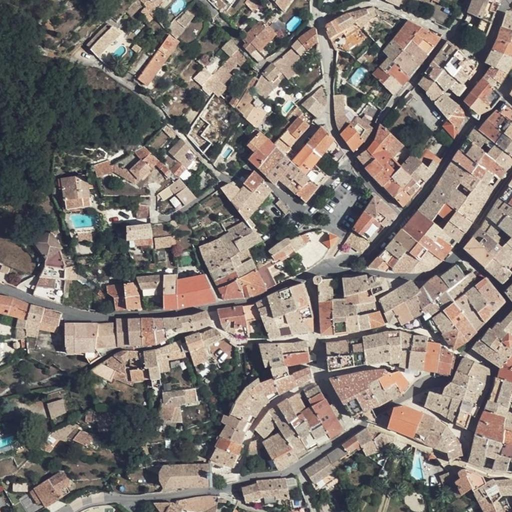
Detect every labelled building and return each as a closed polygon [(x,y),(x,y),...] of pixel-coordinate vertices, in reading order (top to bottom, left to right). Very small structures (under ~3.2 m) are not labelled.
[(261,0),(246,0),(245,3),(254,11),(261,0)] [(272,0),(275,2),(283,11),(291,0),(272,0)] [(491,10),(494,2),(489,0),(473,0),(468,12),(482,18),(477,30),(481,31),(487,34),(491,23),(495,12),(491,10)] [(150,11),(146,7),(141,12),(146,16),(150,11)] [(349,13),(361,28),(371,17),(377,15),(373,7),(366,8),(349,13)] [(177,21),(185,28),(195,15),(187,10),(180,18),(179,17),(177,21)] [(177,17),(170,11),(166,16),(173,22),(175,19),(177,17)] [(361,28),(349,13),(327,24),(326,27),(326,28),(331,41),(344,34),(347,38),(361,28)] [(502,27),(511,30),(511,14),(506,13),(502,27)] [(121,18),(113,26),(118,30),(126,22),(121,18)] [(409,20),(404,18),(395,29),(400,32),(409,20)] [(51,21),(48,19),(40,34),(45,42),(55,34),(52,24),(51,21)] [(177,38),(185,28),(177,21),(175,19),(173,22),(168,28),(168,30),(177,38)] [(412,40),(417,33),(422,27),(409,20),(400,32),(393,40),(404,49),(412,40)] [(264,22),(263,22),(262,22),(261,22),(248,34),(243,29),(240,32),(242,34),(241,36),(247,43),(244,46),(245,48),(251,43),(257,48),(251,54),(259,63),(267,59),(259,51),(277,33),(265,22),(264,22)] [(88,45),(91,49),(113,26),(109,23),(88,45)] [(113,26),(91,49),(98,57),(122,33),(118,30),(113,26)] [(472,33),(460,26),(456,33),(468,40),(472,33)] [(432,32),(422,27),(417,33),(435,46),(441,37),(443,35),(434,31),(432,32)] [(498,39),(511,43),(511,30),(502,27),(498,39)] [(292,46),(273,63),(281,72),(285,77),(288,80),(296,73),(290,66),(302,56),(301,55),(318,42),(316,28),(315,28),(314,28),(313,28),(311,29),(302,36),(292,46)] [(487,34),(481,31),(476,44),(482,48),(487,34)] [(417,33),(412,40),(429,54),(433,48),(435,46),(417,33)] [(179,41),(170,35),(139,79),(148,86),(179,41)] [(238,50),(239,49),(230,39),(222,47),(231,56),(238,50)] [(511,43),(498,39),(493,50),(511,57),(511,43)] [(389,57),(393,61),(403,50),(404,49),(393,40),(383,52),(389,57)] [(428,55),(429,54),(412,40),(404,49),(403,50),(420,65),(428,55)] [(445,68),(459,50),(448,41),(441,50),(433,61),(444,70),(445,68)] [(257,48),(251,43),(245,48),(251,54),(257,48)] [(231,56),(212,75),(204,83),(210,89),(215,94),(219,97),(220,95),(227,87),(220,80),(238,61),(242,65),(248,59),(239,49),(238,50),(231,56)] [(403,50),(393,61),(396,63),(410,77),(418,67),(420,65),(403,50)] [(453,76),(468,58),(465,55),(459,50),(445,68),(453,76)] [(487,73),(497,80),(501,84),(505,76),(510,79),(511,76),(511,65),(511,57),(493,50),(486,64),(492,66),(487,73)] [(463,85),(464,84),(477,68),(476,67),(477,65),(478,63),(478,61),(477,60),(476,58),(475,57),(474,56),(473,57),(471,58),(469,60),(468,58),(453,76),(457,79),(463,85)] [(393,61),(389,57),(380,66),(387,73),(388,72),(396,63),(393,61)] [(207,63),(202,58),(199,61),(204,67),(207,63)] [(444,70),(433,61),(431,64),(425,73),(428,75),(436,82),(437,80),(444,70)] [(324,77),(322,62),(315,67),(324,77)] [(281,81),(285,77),(281,72),(273,63),(262,73),(259,79),(254,89),(264,99),(281,81)] [(410,77),(396,63),(388,72),(387,73),(380,66),(372,74),(383,84),(391,75),(402,86),(410,77)] [(204,83),(212,75),(205,67),(194,78),(202,86),(204,83)] [(324,77),(315,67),(296,84),(307,94),(316,85),(324,77)] [(449,88),(457,79),(453,76),(445,68),(444,70),(437,80),(446,91),(449,88)] [(446,91),(437,80),(436,82),(428,75),(425,73),(417,83),(427,92),(427,93),(427,94),(434,103),(444,93),(446,91)] [(497,80),(487,73),(486,75),(485,77),(493,86),(495,83),(497,80)] [(393,95),(402,86),(391,75),(383,84),(393,95)] [(257,79),(254,77),(247,89),(248,89),(249,91),(257,79)] [(493,86),(485,77),(472,93),(464,102),(470,107),(479,98),(484,102),(495,88),(493,86)] [(466,85),(464,84),(463,85),(457,79),(449,88),(457,95),(466,85)] [(204,83),(202,86),(201,86),(206,92),(210,89),(204,83)] [(321,86),(311,96),(324,108),(328,103),(328,102),(321,86)] [(498,92),(495,88),(484,102),(492,109),(502,96),(498,92)] [(247,89),(240,100),(235,108),(245,117),(256,128),(257,128),(266,112),(254,104),(256,100),(256,98),(255,97),(249,93),(250,92),(249,91),(248,89),(247,89)] [(434,103),(448,119),(460,106),(444,93),(434,103)] [(220,98),(219,97),(215,94),(207,106),(211,109),(220,98)] [(345,95),(334,95),(334,103),(336,124),(337,126),(339,130),(341,134),(350,124),(346,117),(345,95)] [(235,108),(240,100),(234,96),(229,103),(235,108)] [(317,117),(324,108),(311,96),(302,105),(307,109),(317,117)] [(492,109),(484,102),(479,98),(470,107),(472,109),(474,111),(472,113),(472,114),(472,115),(478,119),(478,120),(479,119),(479,115),(492,109)] [(511,140),(511,139),(511,106),(506,101),(499,111),(502,115),(511,123),(504,133),(511,140)] [(292,108),(287,103),(281,110),(286,114),(292,108)] [(298,107),(304,113),(307,109),(302,105),(298,107)] [(460,106),(448,119),(458,130),(465,117),(465,115),(464,111),(463,109),(460,106)] [(293,124),(299,117),(302,114),(304,113),(298,107),(287,119),(293,124)] [(488,120),(504,133),(511,123),(502,115),(499,111),(497,110),(488,120)] [(306,118),(302,114),(299,117),(310,126),(312,123),(306,118)] [(364,117),(360,114),(358,116),(350,124),(341,134),(354,152),(364,141),(373,128),(369,125),(362,119),(364,117)] [(293,124),(288,130),(298,139),(310,126),(299,117),(293,124)] [(371,122),(364,117),(362,119),(369,125),(371,122)] [(454,136),(458,130),(448,119),(444,124),(454,136)] [(479,130),(496,143),(504,133),(488,120),(480,129),(479,130)] [(205,128),(196,122),(187,136),(204,153),(211,144),(200,134),(205,128)] [(177,133),(167,123),(162,128),(172,138),(177,133)] [(386,150),(393,157),(405,145),(381,123),(375,140),(386,150)] [(472,132),(491,149),(496,143),(479,130),(480,129),(476,126),(472,132)] [(323,127),(309,143),(322,156),(325,152),(337,163),(345,154),(344,151),(336,140),(323,127)] [(257,128),(256,128),(249,136),(253,140),(260,132),(257,128)] [(290,148),(298,139),(288,130),(275,145),(277,147),(285,154),(290,148)] [(251,160),(259,169),(277,147),(275,145),(260,132),(253,140),(248,145),(253,150),(248,156),(250,158),(249,159),(251,160)] [(486,152),(487,154),(491,149),(472,132),(468,137),(486,152)] [(511,155),(511,139),(511,140),(504,133),(496,143),(511,155)] [(478,164),(486,152),(468,137),(462,147),(460,149),(470,157),(478,164)] [(198,155),(183,140),(170,152),(178,161),(170,170),(178,177),(198,155)] [(393,177),(402,166),(393,157),(386,150),(375,140),(372,144),(368,150),(377,159),(393,177)] [(129,154),(135,151),(143,147),(138,142),(125,144),(129,154)] [(235,149),(228,143),(219,155),(224,159),(235,149)] [(298,156),(293,162),(302,170),(307,174),(315,164),(328,175),(337,163),(325,152),(322,156),(309,143),(298,156)] [(511,155),(496,143),(491,149),(487,154),(507,170),(511,164),(511,155)] [(143,147),(135,151),(140,158),(143,161),(151,153),(144,146),(143,147)] [(267,176),(286,154),(285,154),(277,147),(259,169),(267,176)] [(298,156),(290,148),(285,154),(286,154),(293,162),(298,156)] [(435,155),(425,148),(418,157),(423,162),(429,167),(433,159),(435,155)] [(457,155),(453,160),(463,167),(470,157),(460,149),(457,155)] [(377,159),(368,150),(358,157),(356,160),(359,164),(362,162),(367,168),(377,159)] [(500,179),(507,170),(487,154),(486,152),(478,164),(500,179)] [(165,165),(151,153),(143,161),(151,169),(156,164),(161,169),(165,165)] [(293,162),(286,154),(267,176),(276,184),(280,179),(288,187),(302,170),(293,162)] [(414,154),(402,166),(421,186),(424,184),(427,181),(416,170),(423,162),(418,157),(414,154)] [(224,159),(219,155),(213,164),(217,168),(224,159)] [(470,157),(463,167),(472,174),(479,179),(484,173),(498,182),(500,179),(478,164),(470,157)] [(121,168),(113,171),(133,183),(151,169),(143,161),(140,158),(138,160),(138,164),(127,171),(121,168)] [(377,159),(367,168),(374,176),(384,186),(393,177),(377,159)] [(429,167),(423,162),(416,170),(427,181),(434,173),(439,163),(433,159),(429,167)] [(120,167),(115,163),(111,165),(109,160),(93,165),(97,177),(113,171),(121,168),(120,167)] [(472,174),(463,167),(453,160),(433,192),(419,210),(432,221),(438,213),(446,203),(473,222),(479,212),(483,206),(493,189),(479,179),(472,174)] [(315,164),(307,174),(310,178),(297,194),(306,202),(321,184),(328,175),(315,164)] [(421,186),(402,166),(393,177),(405,189),(395,197),(397,200),(403,206),(421,186)] [(302,170),(288,187),(297,194),(310,178),(307,174),(302,170)] [(254,171),(244,183),(255,193),(264,181),(254,171)] [(93,206),(88,173),(63,175),(63,181),(56,183),(54,194),(65,191),(67,210),(93,206)] [(484,173),(479,179),(493,189),(498,182),(484,173)] [(389,191),(395,197),(405,189),(393,177),(384,186),(389,191)] [(221,188),(240,212),(253,228),(256,225),(249,217),(273,190),(264,181),(255,193),(244,183),(238,178),(233,181),(231,183),(229,183),(221,188)] [(184,183),(181,180),(180,179),(170,187),(173,191),(176,195),(187,187),(184,183)] [(511,186),(510,185),(504,192),(500,198),(509,203),(511,205),(511,186)] [(173,191),(170,187),(163,192),(166,197),(173,191)] [(197,198),(187,187),(176,195),(186,205),(197,198)] [(291,210),(277,195),(273,200),(286,215),(291,210)] [(375,197),(366,211),(377,220),(381,224),(385,227),(397,213),(375,197)] [(494,207),(511,220),(511,205),(509,203),(500,198),(494,207)] [(466,233),(473,222),(446,203),(438,213),(449,221),(466,233)] [(150,206),(141,205),(136,205),(137,218),(139,219),(151,218),(150,206)] [(490,213),(488,217),(500,228),(492,238),(503,247),(511,238),(511,220),(494,207),(490,213)] [(410,221),(427,234),(436,241),(440,236),(453,246),(457,241),(459,243),(466,233),(449,221),(443,230),(432,221),(419,210),(410,221)] [(366,211),(353,229),(355,230),(368,240),(381,224),(377,220),(366,211)] [(227,248),(231,257),(241,252),(241,253),(249,248),(263,240),(253,228),(240,212),(221,222),(228,232),(220,238),(198,247),(203,257),(215,253),(227,248)] [(488,217),(481,228),(492,238),(500,228),(488,217)] [(178,226),(174,218),(168,223),(171,229),(178,226)] [(419,242),(427,234),(410,221),(405,227),(403,229),(419,242)] [(127,226),(128,240),(133,240),(134,245),(153,243),(151,224),(151,223),(127,226)] [(381,224),(368,240),(369,241),(371,242),(385,227),(381,224)] [(122,241),(128,240),(127,226),(117,227),(118,241),(122,241)] [(492,238),(481,228),(474,237),(494,256),(503,247),(492,238)] [(420,260),(429,250),(419,242),(403,229),(396,237),(394,239),(408,250),(420,260)] [(369,241),(368,240),(355,230),(347,241),(346,242),(361,252),(369,241)] [(48,264),(66,267),(60,250),(63,248),(51,231),(43,236),(40,238),(35,242),(48,259),(48,264)] [(257,269),(268,289),(278,284),(270,268),(287,259),(285,256),(287,256),(295,249),(296,251),(306,245),(306,243),(310,241),(305,233),(301,235),(294,238),(286,239),(280,243),(279,244),(271,250),(269,251),(272,254),(275,259),(270,261),(264,265),(259,268),(257,269)] [(331,248),(338,236),(330,233),(323,242),(331,248)] [(419,242),(429,250),(442,260),(453,246),(440,236),(436,241),(427,234),(419,242)] [(175,239),(174,236),(160,237),(160,247),(176,245),(175,239)] [(495,257),(494,256),(474,237),(465,248),(486,267),(495,257)] [(511,238),(503,247),(494,256),(495,257),(511,272),(511,238)] [(400,260),(408,250),(394,239),(386,249),(400,260)] [(324,259),(313,245),(305,251),(315,265),(324,259)] [(233,261),(231,257),(227,248),(215,253),(203,257),(211,272),(233,261)] [(259,268),(256,263),(249,248),(241,253),(241,252),(231,257),(233,261),(237,270),(241,278),(248,275),(257,269),(259,268)] [(197,253),(195,249),(177,252),(178,257),(197,253)] [(389,265),(393,268),(400,260),(386,249),(380,256),(387,262),(386,263),(389,265)] [(410,272),(420,260),(408,250),(400,260),(393,268),(395,272),(410,272)] [(435,266),(442,260),(429,250),(420,260),(410,272),(413,272),(428,270),(431,269),(435,266)] [(384,271),(389,265),(386,263),(387,262),(380,256),(376,260),(370,267),(384,271)] [(511,272),(495,257),(486,267),(503,282),(511,273),(511,272)] [(237,270),(233,261),(211,272),(216,281),(237,270)] [(11,267),(0,262),(0,281),(4,284),(11,267)] [(65,278),(66,267),(48,264),(37,286),(56,288),(56,277),(65,278)] [(66,267),(65,278),(85,278),(87,278),(79,273),(77,265),(76,265),(66,267)] [(458,265),(442,277),(450,288),(466,277),(466,275),(458,265)] [(248,275),(241,278),(238,280),(245,297),(257,293),(268,289),(257,269),(248,275)] [(238,280),(241,278),(237,270),(216,281),(219,288),(225,300),(236,298),(245,297),(238,280)] [(452,297),(472,281),(477,277),(472,271),(466,275),(466,277),(450,288),(447,291),(452,297)] [(142,289),(165,286),(179,285),(179,280),(178,274),(164,275),(137,278),(142,289)] [(206,275),(192,278),(197,304),(218,300),(206,275)] [(345,296),(371,289),(369,281),(367,275),(352,278),(350,278),(350,277),(349,276),(348,275),(343,275),(343,278),(345,296)] [(320,301),(333,300),(333,278),(321,279),(320,277),(318,276),(316,277),(314,279),(314,280),(315,282),(317,283),(319,283),(320,301)] [(369,281),(371,289),(374,296),(389,288),(385,279),(377,277),(374,276),(371,278),(369,281)] [(443,311),(444,311),(455,302),(456,301),(452,297),(447,291),(450,288),(442,277),(440,278),(439,277),(437,276),(432,279),(430,281),(420,291),(421,292),(416,295),(422,303),(420,304),(423,309),(435,300),(441,309),(443,311)] [(191,306),(197,304),(192,278),(179,280),(179,285),(179,308),(191,306)] [(472,281),(452,297),(456,301),(465,294),(485,322),(504,301),(486,278),(480,282),(476,285),(472,281)] [(393,308),(399,320),(402,325),(418,317),(425,313),(423,309),(420,304),(422,303),(416,295),(421,292),(420,291),(411,281),(396,290),(403,302),(393,308)] [(125,283),(128,309),(142,309),(141,307),(140,295),(133,282),(131,282),(125,283)] [(116,310),(128,309),(125,283),(107,286),(108,293),(115,297),(116,310)] [(298,309),(287,313),(286,314),(290,324),(313,318),(311,303),(304,283),(290,288),(298,309)] [(179,308),(179,285),(165,286),(165,296),(165,308),(169,308),(179,308)] [(105,291),(98,286),(97,287),(94,291),(101,296),(105,292),(105,291)] [(165,296),(165,286),(142,289),(144,294),(145,298),(165,296)] [(298,309),(290,288),(280,291),(287,313),(298,309)] [(357,304),(376,301),(374,296),(371,289),(345,296),(345,300),(333,300),(333,310),(335,334),(348,332),(360,330),(358,316),(357,304)] [(403,302),(396,290),(380,300),(390,323),(399,320),(393,308),(403,302)] [(63,301),(35,291),(33,295),(63,305),(63,301)] [(287,313),(280,291),(268,297),(275,319),(277,318),(282,335),(293,334),(290,324),(286,314),(287,313)] [(455,302),(477,330),(485,322),(465,294),(456,301),(455,302)] [(27,339),(26,335),(26,329),(28,319),(31,306),(13,298),(0,295),(0,311),(9,314),(19,316),(17,327),(16,339),(21,338),(22,347),(28,347),(27,339)] [(275,319),(268,297),(265,298),(268,307),(259,310),(263,319),(269,337),(282,335),(277,318),(275,319)] [(247,322),(263,319),(259,310),(268,307),(265,298),(261,300),(256,303),(253,305),(243,306),(247,322)] [(322,334),(335,334),(333,310),(333,300),(320,301),(322,334)] [(423,309),(425,313),(427,319),(441,309),(435,300),(423,309)] [(369,314),(379,311),(376,301),(357,304),(358,316),(369,314)] [(477,330),(455,302),(444,311),(455,325),(443,333),(454,349),(460,350),(467,346),(465,342),(467,340),(477,330)] [(41,322),(45,309),(31,306),(28,319),(40,322),(41,322)] [(247,322),(243,306),(224,309),(218,310),(222,324),(224,329),(226,330),(240,335),(250,337),(248,326),(247,322)] [(45,309),(41,322),(59,326),(59,325),(62,313),(45,309)] [(200,313),(192,316),(197,329),(213,323),(207,311),(200,313)] [(369,314),(358,316),(360,330),(371,328),(384,324),(379,311),(369,314)] [(444,311),(443,311),(429,322),(435,332),(441,330),(443,333),(455,325),(444,311)] [(511,313),(502,324),(499,323),(493,330),(490,328),(483,339),(482,340),(497,351),(498,350),(505,342),(510,346),(511,346),(511,344),(511,336),(509,334),(511,330),(511,313)] [(171,318),(164,319),(168,338),(176,333),(185,331),(197,329),(192,316),(177,318),(171,318)] [(418,317),(402,325),(405,328),(412,330),(423,327),(418,317)] [(313,318),(290,324),(293,334),(314,331),(313,318)] [(39,329),(40,322),(28,319),(26,329),(26,335),(38,337),(39,329)] [(131,345),(143,344),(142,319),(132,320),(129,320),(131,345)] [(142,319),(143,344),(157,343),(154,319),(146,319),(142,319)] [(161,319),(154,319),(157,343),(168,338),(164,319),(161,319)] [(118,346),(131,345),(129,320),(117,320),(117,324),(118,346)] [(41,322),(40,322),(39,329),(58,332),(59,326),(41,322)] [(114,324),(99,325),(96,348),(115,346),(114,324)] [(102,356),(96,348),(99,325),(80,325),(65,325),(66,345),(67,348),(68,353),(76,353),(85,355),(91,364),(102,356)] [(200,333),(205,346),(207,350),(209,349),(208,345),(218,340),(221,339),(225,336),(221,334),(215,327),(200,333)] [(388,332),(363,338),(367,364),(377,363),(390,360),(391,360),(390,346),(389,346),(388,332)] [(402,345),(401,332),(388,332),(389,346),(390,346),(402,345)] [(401,332),(402,345),(402,350),(412,350),(414,335),(401,332)] [(186,338),(191,351),(205,346),(200,333),(186,338)] [(412,350),(426,351),(428,342),(429,336),(414,335),(412,350)] [(355,366),(367,364),(363,338),(351,340),(353,355),(355,366)] [(509,359),(498,350),(497,351),(482,340),(483,339),(481,338),(473,348),(494,363),(498,366),(502,368),(504,364),(505,364),(509,359)] [(157,351),(159,362),(167,360),(186,356),(181,340),(157,351)] [(345,356),(353,355),(351,340),(340,342),(341,356),(345,356)] [(298,343),(280,344),(283,355),(294,353),(309,352),(308,341),(298,343)] [(341,356),(340,342),(326,343),(328,357),(341,356)] [(441,344),(428,342),(426,351),(424,370),(437,372),(441,349),(441,344)] [(511,354),(511,346),(510,346),(505,342),(498,350),(509,359),(511,354)] [(275,376),(275,377),(276,380),(290,375),(294,373),(298,372),(296,368),(289,370),(288,366),(286,366),(283,355),(280,344),(260,345),(265,366),(270,365),(274,376),(275,376)] [(408,373),(412,350),(402,350),(402,345),(390,346),(391,360),(390,360),(390,363),(406,367),(405,370),(405,371),(406,372),(406,373),(407,373),(408,373)] [(205,346),(191,351),(195,365),(209,357),(207,350),(205,346)] [(441,349),(437,372),(450,374),(454,353),(441,349)] [(420,369),(424,370),(426,351),(412,350),(408,373),(418,375),(419,374),(419,373),(420,369)] [(122,351),(115,355),(125,364),(126,363),(130,351),(122,351)] [(160,372),(159,362),(157,351),(140,351),(141,359),(142,369),(149,368),(150,379),(151,380),(161,379),(162,379),(160,372)] [(294,353),(283,355),(286,366),(288,366),(301,363),(310,362),(309,352),(294,353)] [(511,354),(509,359),(505,364),(504,364),(502,368),(498,366),(494,363),(493,365),(497,367),(496,369),(496,377),(511,382),(511,354)] [(126,366),(126,363),(125,364),(115,355),(90,371),(111,381),(113,377),(116,370),(126,374),(126,373),(126,366)] [(355,366),(353,355),(345,356),(341,356),(328,357),(329,371),(355,366)] [(458,371),(469,375),(475,361),(467,357),(463,358),(458,371)] [(142,369),(141,359),(131,359),(130,359),(130,367),(130,370),(133,382),(150,379),(149,368),(142,369)] [(169,371),(167,360),(159,362),(160,372),(169,371)] [(469,375),(470,376),(489,384),(489,379),(490,376),(489,368),(475,361),(469,375)] [(130,367),(126,366),(126,373),(126,374),(116,370),(113,377),(134,386),(133,382),(130,370),(130,367)] [(275,377),(261,383),(265,393),(270,400),(280,394),(305,381),(313,377),(311,367),(303,370),(298,372),(294,373),(290,375),(276,380),(275,377)] [(379,378),(388,373),(385,370),(362,372),(330,379),(352,418),(354,417),(362,419),(365,419),(366,410),(372,408),(380,405),(368,384),(379,378)] [(246,378),(247,379),(251,384),(259,377),(257,371),(246,378)] [(399,388),(402,392),(410,383),(399,371),(393,373),(396,383),(399,388)] [(464,399),(467,389),(470,376),(469,375),(458,371),(453,383),(452,382),(445,388),(443,395),(452,397),(463,400),(464,400),(464,399)] [(379,378),(390,399),(402,392),(399,388),(396,383),(393,373),(389,372),(388,373),(379,378)] [(467,389),(484,396),(489,384),(470,376),(467,389)] [(231,414),(252,423),(255,417),(264,404),(270,400),(265,393),(261,383),(259,377),(251,384),(249,385),(246,389),(236,402),(233,410),(231,414)] [(511,398),(511,382),(496,377),(495,386),(486,409),(493,411),(497,402),(510,407),(511,401),(511,398)] [(380,405),(390,399),(379,378),(368,384),(380,405)] [(251,384),(247,379),(241,385),(246,389),(249,385),(251,384)] [(90,387),(87,381),(77,386),(80,392),(90,387)] [(305,393),(313,406),(326,399),(319,386),(305,393)] [(162,392),(164,404),(165,405),(169,405),(175,407),(181,407),(180,405),(197,402),(195,388),(163,392),(162,392)] [(480,406),(484,396),(467,389),(464,399),(480,406)] [(441,412),(447,417),(452,397),(443,395),(442,396),(430,392),(425,405),(441,412)] [(302,412),(307,409),(299,393),(288,399),(298,416),(302,412)] [(460,410),(463,400),(452,397),(447,417),(456,423),(460,410)] [(66,412),(62,399),(47,403),(53,418),(66,412)] [(288,399),(278,405),(289,424),(293,422),(293,421),(299,417),(298,416),(288,399)] [(313,406),(321,421),(331,438),(344,430),(337,418),(329,405),(326,399),(313,406)] [(463,400),(460,410),(470,414),(475,417),(480,406),(464,399),(464,400),(463,400)] [(228,407),(233,410),(236,402),(231,400),(230,402),(228,407)] [(511,412),(509,412),(510,407),(497,402),(493,411),(492,413),(507,417),(505,423),(504,428),(506,429),(511,431),(511,412)] [(157,415),(167,419),(173,421),(183,422),(181,407),(175,407),(169,405),(165,405),(164,404),(161,403),(159,410),(157,415)] [(341,416),(334,403),(329,405),(337,418),(341,416)] [(302,412),(298,416),(299,417),(293,421),(293,422),(289,424),(278,405),(269,411),(278,424),(282,431),(299,458),(331,438),(321,421),(311,428),(302,412)] [(313,406),(307,409),(302,412),(311,428),(321,421),(313,406)] [(394,408),(388,428),(414,438),(424,413),(405,406),(394,408)] [(388,428),(394,408),(376,417),(370,420),(369,422),(388,428)] [(482,419),(476,435),(504,443),(506,429),(504,428),(505,423),(507,417),(492,413),(493,411),(486,409),(482,419)] [(115,412),(88,410),(88,414),(86,414),(86,420),(93,421),(93,420),(99,421),(99,423),(109,424),(112,424),(112,425),(119,425),(119,421),(115,421),(115,412)] [(467,428),(470,414),(460,410),(456,423),(467,428)] [(278,424),(269,411),(268,412),(255,429),(263,437),(265,439),(278,424)] [(414,438),(425,443),(436,418),(424,413),(414,438)] [(252,423),(231,414),(230,417),(225,415),(222,422),(228,424),(227,426),(221,436),(242,444),(246,433),(252,423)] [(164,426),(167,419),(157,415),(155,422),(164,426)] [(437,448),(447,426),(436,418),(425,443),(437,448)] [(447,447),(457,438),(447,426),(437,448),(448,452),(448,451),(447,447)] [(96,435),(76,428),(68,437),(87,445),(96,435)] [(367,428),(356,436),(362,447),(367,454),(367,455),(392,447),(395,437),(367,428)] [(59,435),(53,431),(46,439),(51,444),(59,435)] [(299,458),(282,431),(275,436),(273,436),(266,440),(263,442),(264,445),(279,470),(299,458)] [(501,454),(504,443),(476,435),(474,443),(470,442),(466,461),(483,467),(492,469),(507,472),(511,457),(501,454)] [(218,445),(217,446),(239,454),(242,444),(221,436),(220,436),(218,439),(220,440),(218,445)] [(328,455),(334,466),(338,463),(337,461),(358,447),(359,449),(362,447),(356,436),(328,455)] [(263,442),(260,438),(250,442),(248,449),(264,445),(263,442)] [(460,444),(457,438),(447,447),(448,451),(448,452),(449,457),(450,462),(454,459),(459,456),(463,455),(460,444)] [(207,457),(211,459),(217,446),(214,443),(207,457)] [(511,445),(504,443),(501,454),(511,457),(511,445)] [(234,467),(239,454),(217,446),(211,459),(234,467)] [(359,449),(358,447),(337,461),(338,463),(359,449)] [(336,469),(334,466),(328,455),(319,461),(324,469),(327,475),(336,469)] [(319,461),(306,470),(311,477),(314,483),(327,475),(324,469),(319,461)] [(150,471),(161,472),(164,466),(164,464),(151,465),(150,471)] [(211,464),(164,466),(161,472),(161,480),(166,487),(213,486),(211,464)] [(475,486),(465,468),(464,469),(461,470),(460,470),(458,472),(458,474),(460,477),(455,481),(456,482),(462,494),(472,488),(475,486)] [(472,488),(473,492),(487,484),(487,483),(484,476),(469,469),(467,468),(465,468),(475,486),(472,488)] [(455,478),(450,471),(439,476),(443,483),(448,482),(450,486),(456,482),(455,481),(455,478)] [(65,473),(62,472),(35,489),(46,507),(70,491),(66,484),(70,482),(65,473)] [(298,489),(296,476),(286,478),(288,488),(289,491),(298,489)] [(289,491),(290,498),(290,501),(292,510),(309,506),(296,476),(298,489),(289,491)] [(290,498),(289,491),(288,488),(286,478),(274,479),(276,499),(290,498)] [(500,492),(502,496),(511,495),(511,478),(495,480),(497,484),(500,492)] [(276,502),(276,499),(274,479),(258,481),(256,482),(256,483),(255,484),(242,488),(246,502),(250,501),(264,496),(265,502),(276,502)] [(497,501),(502,496),(500,492),(497,484),(495,480),(494,479),(487,483),(487,484),(473,492),(479,501),(489,496),(494,504),(497,501)] [(216,511),(219,497),(215,496),(205,496),(188,498),(182,509),(197,511),(204,511),(216,511)] [(265,502),(264,496),(250,501),(251,503),(253,504),(254,505),(256,505),(257,504),(260,503),(265,502)] [(484,511),(496,511),(502,509),(500,505),(498,503),(497,501),(494,504),(489,496),(479,501),(484,511)] [(180,511),(182,509),(188,498),(179,500),(175,504),(172,502),(157,502),(156,502),(154,503),(160,510),(160,511),(180,511)]
